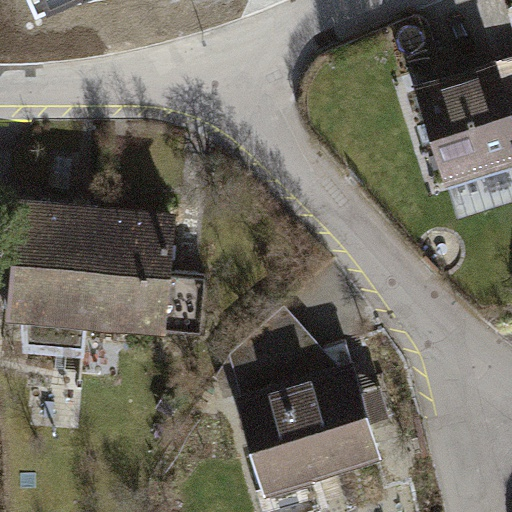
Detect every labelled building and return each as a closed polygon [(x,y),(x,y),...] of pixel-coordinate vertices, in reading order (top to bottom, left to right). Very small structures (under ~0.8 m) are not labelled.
[(427,23),(383,38),(399,82),(443,67),(427,23)] [(511,64),(490,71),(511,141),(511,64)] [(449,202),(511,182),(511,141),(490,71),(416,94),(449,202)] [(92,340),(102,220),(23,213),(13,334),(92,340)] [(178,226),(102,220),(92,340),(168,347),(173,286),(178,226)] [(209,289),(173,286),(168,347),(204,350),(209,289)] [(232,363),(245,406),(344,377),(289,314),(232,363)] [(245,406),(236,408),(265,509),(385,475),(356,374),(344,377),(245,406)]
